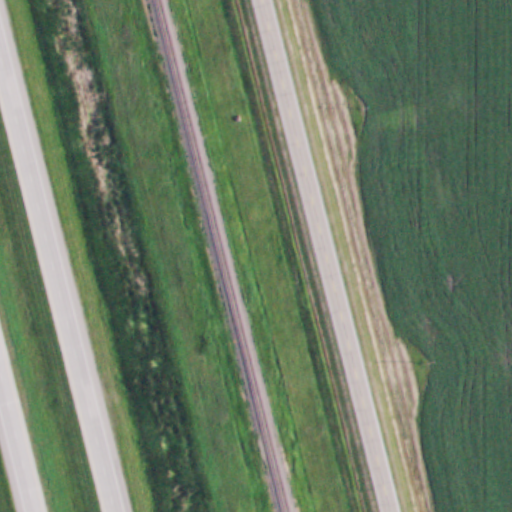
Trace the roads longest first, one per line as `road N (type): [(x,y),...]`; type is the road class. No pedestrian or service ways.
road 1 (tertiary): [(389,511),(261,0)]
road 2 (motorway): [(115,511),(0,56)]
road 3 (motorway): [(0,357),(39,511)]
